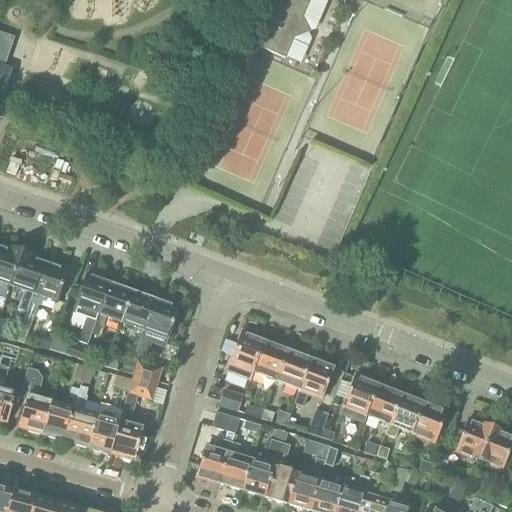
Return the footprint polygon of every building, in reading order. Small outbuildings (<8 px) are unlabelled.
[(270,0),(251,44),(285,59),(294,39),(309,34),(302,19),(310,0),(270,0)] [(0,33),(0,107),(13,69),(5,66),(15,39),(0,33)] [(0,249),(0,283),(10,287),(21,256),(0,249)] [(21,256),(10,287),(24,292),(18,311),(25,313),(43,264),(21,256)] [(27,314),(23,324),(31,327),(38,306),(41,307),(43,299),(56,303),(67,272),(43,264),(25,313),(27,314)] [(75,307),(72,314),(87,319),(78,343),(88,346),(92,336),(96,325),(99,316),(110,286),(86,277),(75,307)] [(110,286),(99,316),(122,324),(132,294),(110,286)] [(132,294),(122,324),(135,329),(135,330),(132,337),(140,340),(143,332),(154,302),(132,294)] [(141,341),(135,355),(145,359),(151,344),(164,349),(167,340),(170,341),(174,330),(172,329),(178,311),(154,302),(143,332),(140,340),(141,341)] [(103,328),(96,325),(92,336),(99,338),(103,328)] [(20,331),(16,342),(24,345),(28,334),(20,331)] [(231,359),(226,373),(250,382),(253,374),(264,344),(254,340),(255,337),(244,333),(243,336),(240,335),(236,345),(231,359)] [(220,355),(231,359),(236,345),(225,341),(220,355)] [(264,344),(253,374),(275,383),(287,353),(264,344)] [(82,361),(86,351),(70,346),(67,357),(82,361)] [(287,353),(275,383),(298,391),(310,361),(287,353)] [(0,359),(0,424),(4,426),(5,423),(7,423),(15,397),(16,394),(2,391),(11,361),(0,358),(0,359)] [(125,363),(122,372),(134,376),(137,365),(126,361),(125,363)] [(298,391),(294,405),(303,409),(308,395),(322,401),(334,370),(331,369),(332,366),(322,362),(320,365),(310,361),(298,391)] [(162,371),(138,364),(137,365),(134,376),(133,379),(157,386),(162,371)] [(27,398),(19,427),(29,429),(28,432),(41,436),(51,404),(37,400),(42,381),(38,373),(28,370),(21,396),(27,398)] [(354,378),(340,415),(364,425),(367,418),(366,418),(377,388),(367,384),(368,381),(358,377),(357,380),(354,378)] [(113,388),(128,392),(129,393),(132,382),(116,378),(113,388)] [(123,412),(111,453),(120,455),(119,458),(131,462),(132,459),(135,460),(139,443),(142,444),(146,432),(143,431),(129,427),(138,397),(153,402),(156,389),(157,386),(133,379),(132,382),(129,393),(128,392),(123,412)] [(79,391),(65,440),(74,442),(74,445),(87,449),(96,417),(83,414),(82,413),(87,398),(86,397),(87,393),(88,390),(80,388),(79,391)] [(377,388),(366,418),(367,418),(389,427),(400,397),(377,388)] [(51,404),(41,436),(55,440),(56,437),(65,440),(79,391),(72,389),(68,400),(66,400),(64,408),(51,404)] [(224,391),(219,408),(237,413),(242,397),(224,391)] [(389,427),(385,436),(395,440),(399,431),(412,436),(423,406),(400,397),(389,427)] [(244,415),(262,421),(266,412),(246,406),(244,415)] [(423,406),(412,436),(435,445),(447,415),(444,413),(445,411),(435,407),(434,410),(423,406)] [(96,417),(87,449),(101,453),(102,450),(111,453),(123,412),(113,409),(110,421),(96,417)] [(306,434),(320,439),(324,431),(322,430),(327,415),(315,411),(306,434)] [(266,412),(262,421),(271,423),(274,414),(266,412)] [(239,421),(216,413),(211,429),(235,436),(239,421)] [(261,427),(245,422),(243,431),(258,436),(261,427)] [(467,423),(455,453),(479,462),(492,429),(479,424),(477,427),(467,423)] [(492,429),(479,462),(502,471),(511,446),(511,440),(504,437),(505,434),(492,429)] [(251,461),(242,492),(265,499),(281,444),(282,445),(285,434),(276,431),(273,442),(271,442),(264,465),(251,461)] [(324,431),(320,439),(331,443),(334,435),(324,431)] [(205,448),(196,478),(219,485),(232,444),(223,442),(220,452),(205,448)] [(363,454),(378,459),(382,448),(366,443),(363,454)] [(232,444),(219,485),(242,492),(251,461),(237,457),(240,447),(232,444)] [(281,444),(265,499),(287,506),(297,474),(283,470),(290,447),(282,445),(281,444)] [(389,451),(382,448),(378,459),(386,461),(389,451)] [(329,449),(325,463),(324,466),(332,469),(337,452),(329,449)] [(297,474),(287,506),(308,511),(309,511),(319,481),(320,481),(320,480),(324,466),(325,463),(316,460),(310,478),(297,474)] [(418,472),(434,477),(438,467),(421,462),(418,472)] [(438,467),(434,477),(446,481),(449,471),(438,467)] [(387,501),(383,511),(409,511),(410,509),(397,505),(407,472),(396,469),(387,500),(387,501)] [(376,488),(377,489),(381,476),(370,473),(369,479),(367,486),(376,488)] [(342,488),(334,511),(359,511),(367,486),(369,479),(360,476),(358,481),(345,477),(342,488)] [(319,481),(309,511),(334,511),(342,488),(320,481),(319,481)] [(0,485),(0,511),(7,511),(13,492),(4,490),(5,487),(0,485)] [(367,486),(359,511),(383,511),(387,501),(373,497),(376,488),(367,486)] [(439,511),(429,507),(426,511),(453,511),(465,490),(454,486),(441,511),(439,511)] [(487,501),(497,506),(501,495),(492,491),(487,501)] [(31,511),(36,496),(23,492),(22,495),(13,492),(7,511),(31,511)] [(510,511),(511,509),(511,500),(501,495),(497,506),(510,511)] [(36,496),(31,511),(54,511),(57,505),(48,502),(48,499),(36,496)] [(479,511),(484,503),(475,499),(468,511),(479,511)] [(484,503),(479,511),(490,511),(493,508),(484,503)]
